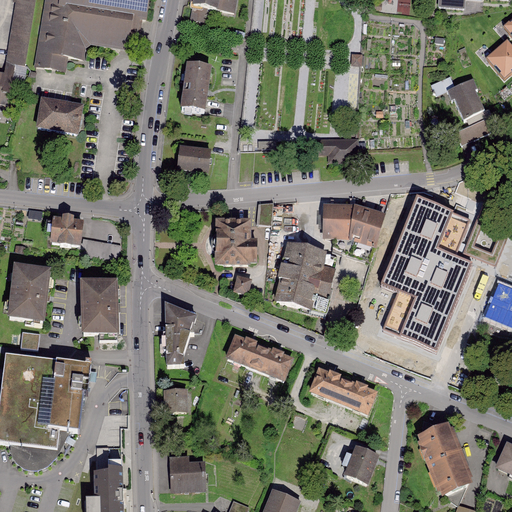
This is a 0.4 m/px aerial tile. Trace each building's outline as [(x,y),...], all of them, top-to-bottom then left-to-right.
[(16,0),(7,65),(26,68),(36,0),(16,0)] [(144,38),(150,0),(46,0),(43,18),(46,19),(36,71),(66,76),(69,61),(86,64),(90,47),(127,54),(131,35),(144,38)] [(194,0),(192,22),(207,24),(209,14),(238,18),(240,0),(194,0)] [(439,0),(438,13),(464,15),(465,3),(510,6),(510,0),(439,0)] [(504,79),(511,72),(511,46),(506,39),(493,50),(496,53),(488,60),(504,79)] [(361,70),(361,58),(353,57),(352,69),(361,70)] [(4,78),(0,77),(0,104),(9,106),(16,69),(6,67),(4,78)] [(212,71),(184,68),(179,113),(206,116),(212,71)] [(453,79),(433,87),(437,98),(457,91),(453,79)] [(472,85),(447,96),(460,124),(466,122),(470,130),(456,136),(462,150),(487,139),(477,114),(483,111),(472,85)] [(82,110),(39,104),(35,131),(78,138),(82,110)] [(302,152),(302,156),(331,156),(331,164),(358,164),(358,145),(322,145),(322,143),(302,144),(302,152)] [(278,152),(278,144),(262,144),(262,152),(278,152)] [(213,154),(178,151),(176,177),(211,180),(213,154)] [(471,223),(417,201),(382,289),(399,297),(383,333),(438,356),(473,266),(457,259),(471,223)] [(274,227),(274,205),(262,205),(261,220),(266,220),(266,227),(274,227)] [(352,210),(323,211),(323,244),(350,244),(374,252),(385,222),(352,210)] [(82,251),(85,227),(53,224),(51,248),(82,251)] [(249,225),(213,225),(214,267),(259,267),(259,245),(249,245),(249,225)] [(337,261),(285,249),(272,310),(324,321),(337,261)] [(49,275),(17,271),(11,320),(26,322),(25,326),(42,328),(49,275)] [(252,284),(235,279),(231,295),(248,300),(252,284)] [(118,287),(77,287),(78,341),(119,341),(118,287)] [(173,311),(167,315),(168,369),(185,369),(184,357),(191,338),(194,338),(196,320),(173,311)] [(42,338),(24,336),(22,352),(40,354),(42,338)] [(294,360),(237,338),(228,361),(284,383),(294,360)] [(0,415),(0,451),(11,452),(14,465),(21,472),(30,476),(39,475),(49,470),(58,461),(69,441),(80,442),(84,405),(89,405),(90,391),(93,372),(58,368),(7,362),(0,415)] [(376,393),(320,372),(312,395),(367,417),(376,393)] [(186,394),(166,395),(167,415),(187,415),(186,394)] [(447,429),(416,442),(441,502),(472,488),(447,429)] [(511,449),(509,448),(498,470),(511,476),(511,449)] [(123,511),(122,479),(122,469),(121,450),(97,451),(98,480),(94,480),(95,507),(87,507),(86,511),(123,511)] [(381,459),(356,451),(346,481),(371,489),(381,459)] [(189,460),(169,461),(170,498),(207,496),(206,467),(189,468),(189,460)] [(297,511),(301,504),(274,493),(265,511),(297,511)] [(247,511),(249,509),(235,503),(231,511),(247,511)]
